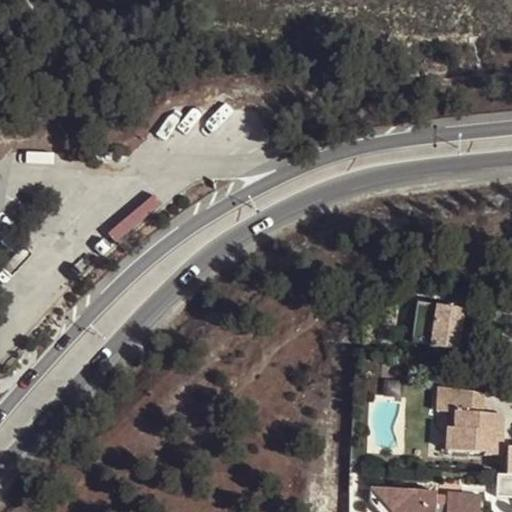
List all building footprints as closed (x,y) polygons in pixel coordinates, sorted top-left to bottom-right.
[(417,303),(411,343),(429,346),(436,306),(417,303)] [(458,350),(464,311),(436,306),(429,346),(458,350)] [(438,411),(445,412),(446,389),(439,388),(438,411)] [(495,413),(483,413),(484,393),(446,389),(445,412),(451,412),(459,413),(459,429),(455,433),(455,451),(485,452),(485,454),(503,454),(504,424),(494,424),(495,413)] [(459,429),(459,413),(451,412),(449,451),(455,451),(455,433),(459,429)] [(504,414),(495,413),(494,424),(504,424),(504,414)] [(370,469),(350,468),(349,488),(369,489),(370,469)] [(496,496),(511,496),(511,475),(507,476),(497,475),(496,496)] [(436,492),(371,488),(370,502),(379,511),(480,511),(482,494),(447,492),(446,505),(446,511),(435,510),(436,504),(436,492)]
